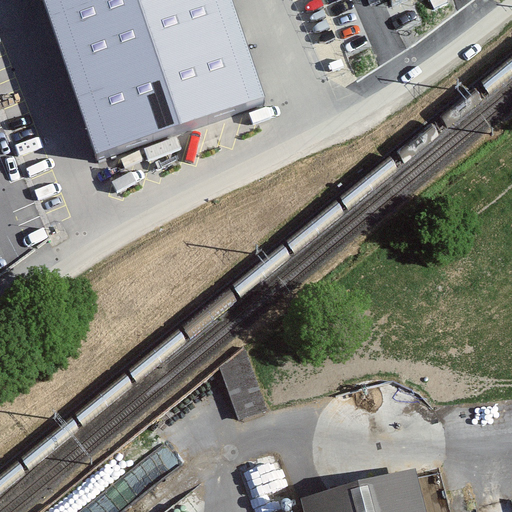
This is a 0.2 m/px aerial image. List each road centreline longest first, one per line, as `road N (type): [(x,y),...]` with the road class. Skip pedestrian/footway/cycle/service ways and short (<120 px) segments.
road 1 (unknown): [(103,244),(16,0)]
road 2 (unknown): [(282,0),(337,123)]
